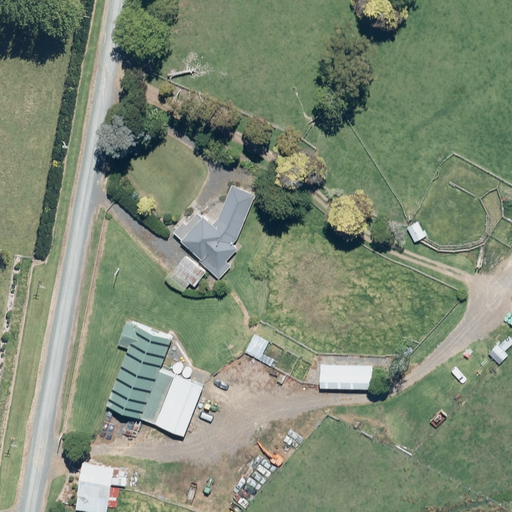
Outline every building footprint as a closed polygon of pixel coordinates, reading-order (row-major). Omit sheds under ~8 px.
[(183,219),(173,231),(181,238),(180,239),(201,258),(199,260),(219,278),(231,264),(226,260),(238,247),(232,243),(237,237),(255,193),(232,183),(218,217),(212,223),(203,214),(202,215),(197,211),(186,222),(183,219)] [(415,240),(424,235),(417,221),(407,227),(415,240)] [(195,287),(206,269),(184,256),(173,274),(195,287)] [(141,331),(108,414),(185,445),(205,396),(164,380),(178,345),(141,331)] [(261,358),(269,340),(254,333),(246,352),(261,358)] [(498,343),(488,352),(499,364),(508,356),(504,351),(511,343),(511,339),(509,336),(499,345),(498,343)] [(370,388),(371,365),(320,363),(320,386),(370,388)] [(379,424),(369,418),(361,433),(371,439),(379,424)] [(113,476),(114,466),(82,462),(76,508),(101,511),(106,511),(111,482),(125,485),(126,478),(113,476)] [(183,482),(175,478),(164,499),(173,503),(183,482)]
